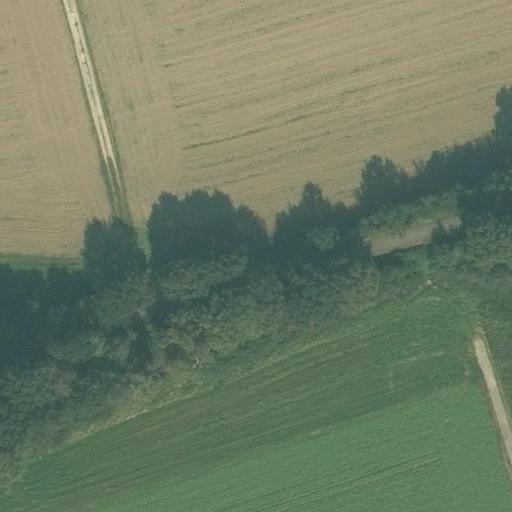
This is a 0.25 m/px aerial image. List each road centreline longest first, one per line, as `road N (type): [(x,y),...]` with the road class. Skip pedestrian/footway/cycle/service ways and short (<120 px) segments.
road 1 (track): [(65,0),(108,169)]
road 2 (track): [(465,302),(511,454)]
